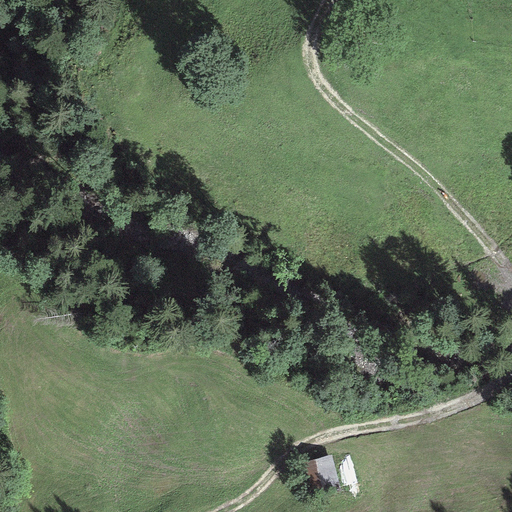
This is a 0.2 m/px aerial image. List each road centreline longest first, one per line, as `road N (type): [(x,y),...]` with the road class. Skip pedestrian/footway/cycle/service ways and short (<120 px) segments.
road 1 (track): [(511,271),(324,94),(310,57),(334,0)]
road 2 (track): [(212,511),(265,482),(318,437),(500,394),(511,381)]
